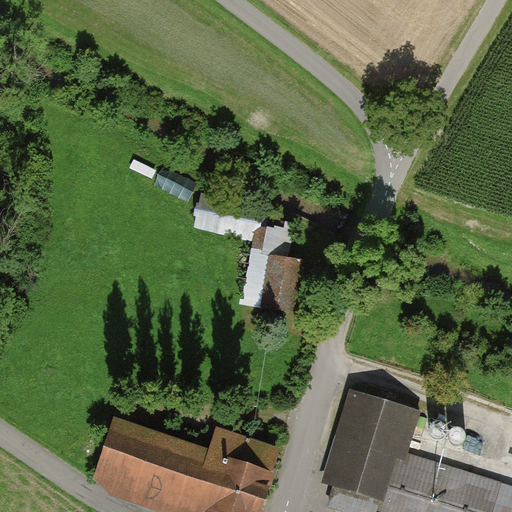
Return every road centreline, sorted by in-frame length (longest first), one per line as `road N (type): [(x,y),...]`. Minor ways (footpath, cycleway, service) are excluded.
road 1 (unclassified): [(396,160),(286,511)]
road 2 (unclassified): [(396,160),(351,97),(229,0)]
road 3 (unclassified): [(500,0),(396,160)]
road 4 (unclassified): [(118,511),(0,434)]
